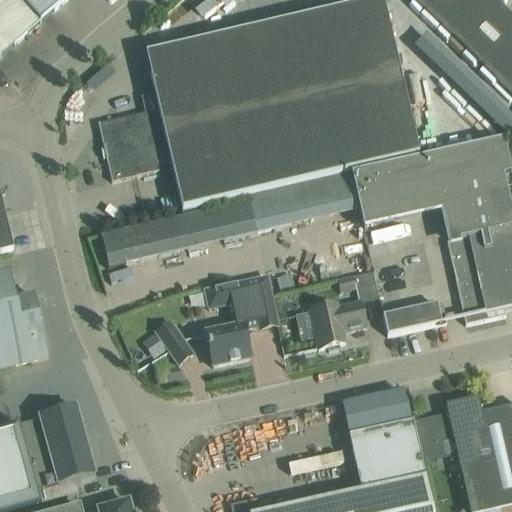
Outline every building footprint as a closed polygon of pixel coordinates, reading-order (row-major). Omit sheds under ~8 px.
[(0,0),(0,60),(69,0),(0,0)] [(217,0),(228,14),(246,0),(217,0)] [(407,0),(511,100),(511,22),(488,0),(407,0)] [(248,199),(350,174),(419,158),(383,4),(146,58),(159,117),(146,120),(145,116),(98,127),(112,185),(159,175),(157,167),(170,164),(182,214),(248,199)] [(469,76),(450,96),(484,130),(504,110),(469,76)] [(511,182),(503,143),(352,176),(360,214),(359,214),(362,229),(444,210),(452,245),(447,246),(465,328),(506,319),(504,313),(511,311),(511,182)] [(159,261),(359,214),(360,214),(352,176),(351,177),(350,174),(248,199),(249,206),(101,238),(108,272),(159,261)] [(0,255),(13,252),(1,200),(5,197),(0,189),(0,255)] [(0,371),(28,365),(48,361),(33,298),(15,303),(8,274),(0,275),(0,371)] [(338,283),(340,297),(356,294),(353,280),(338,283)] [(259,331),(277,327),(267,281),(204,295),(208,313),(227,309),(232,331),(205,337),(213,370),(250,362),(244,333),(259,329),(259,331)] [(343,337),(366,332),(360,305),(339,310),(338,308),(309,314),(318,353),(345,347),(343,337)] [(438,307),(383,319),(387,340),(442,327),(438,307)] [(193,358),(170,326),(142,346),(153,361),(167,352),(178,368),(193,358)] [(347,420),(399,407),(397,398),(345,410),(347,420)] [(450,429),(453,442),(460,473),(468,511),(503,511),(511,510),(511,410),(481,418),(478,402),(445,409),(450,429)] [(0,430),(0,511),(21,511),(79,496),(75,485),(95,480),(76,410),(39,420),(40,422),(20,428),(19,426),(0,430)] [(257,502),(230,508),(231,511),(432,511),(413,426),(349,440),(361,496),(289,511),(274,511),(273,507),(259,509),(257,502)]
